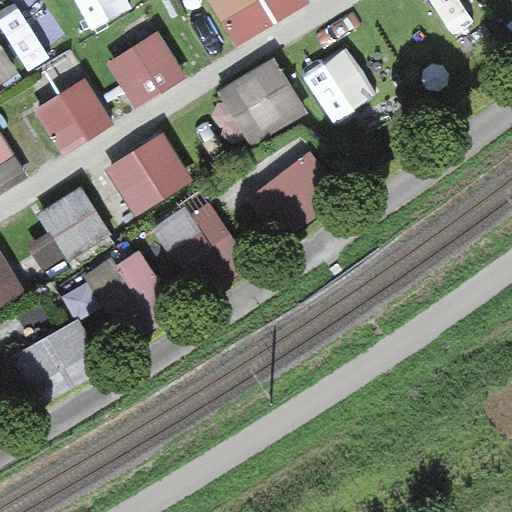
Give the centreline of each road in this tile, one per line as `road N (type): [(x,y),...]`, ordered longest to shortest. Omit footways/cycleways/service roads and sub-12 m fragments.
road 1 (track): [(511,114),(175,351),(0,452)]
road 2 (track): [(133,511),(322,402),(511,266)]
